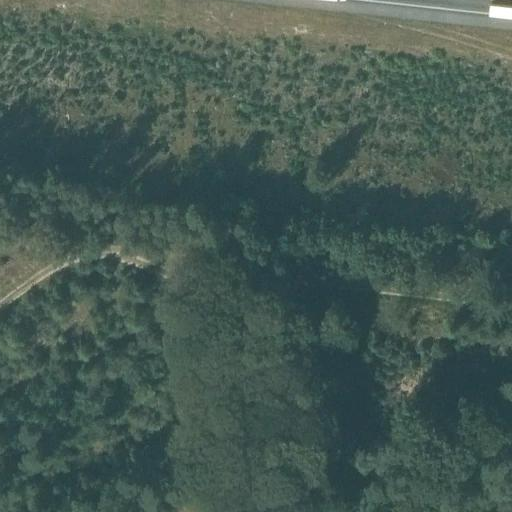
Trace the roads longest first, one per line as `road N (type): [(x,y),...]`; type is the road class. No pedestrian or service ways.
road 1 (track): [(511,304),(0,245)]
road 2 (track): [(234,272),(264,511)]
